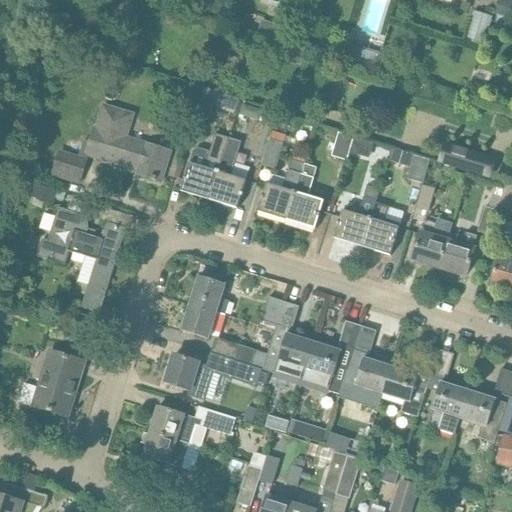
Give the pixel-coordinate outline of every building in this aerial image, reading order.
[(261,21),(258,33),(279,40),(283,27),(261,21)] [(469,25),(464,43),(482,48),(488,30),(469,25)] [(284,44),(295,47),(298,36),(287,33),(284,44)] [(375,70),(380,54),(350,45),(345,61),(375,70)] [(480,98),(482,92),(467,87),(465,94),(480,98)] [(201,93),(194,115),(208,120),(215,97),(201,93)] [(240,114),(246,116),(251,114),(254,107),(243,104),(240,114)] [(59,153),(52,174),(79,183),(88,154),(139,170),(138,175),(161,182),(170,153),(131,140),(127,139),(134,116),(110,109),(103,132),(94,129),(90,143),(83,141),(77,159),(59,153)] [(353,138),(338,133),(331,156),(346,161),(353,138)] [(189,164),(180,192),(209,201),(226,144),(228,138),(215,135),(214,140),(211,150),(210,153),(197,149),(193,152),(189,164)] [(226,144),(209,201),(237,209),(246,181),(230,177),(236,158),(239,148),(240,142),(228,138),(226,144)] [(269,139),(262,165),(275,169),(283,144),(269,139)] [(354,139),(349,153),(367,159),(372,144),(354,139)] [(439,164),(468,172),(481,177),(488,157),(446,144),(439,164)] [(423,183),(430,160),(414,156),(408,179),(423,183)] [(258,213),(286,221),(303,164),(291,160),(282,189),(266,185),(258,213)] [(303,164),(286,221),(315,230),(323,202),(307,197),(316,168),(303,164)] [(56,191),(36,184),(32,197),(52,203),(56,191)] [(435,189),(422,185),(416,208),(428,212),(435,189)] [(498,211),(498,215),(511,218),(511,187),(506,185),(498,211)] [(342,211),(333,239),(362,248),(371,220),(380,191),(367,187),(358,216),(342,211)] [(371,220),(362,248),(391,256),(399,228),(384,224),(389,208),(376,204),(371,220)] [(39,249),(37,257),(65,266),(67,258),(69,252),(86,257),(82,270),(78,282),(88,285),(81,308),(99,314),(126,229),(107,223),(102,240),(92,237),(94,230),(88,228),(87,217),(68,211),(58,208),(47,241),(42,239),(39,249)] [(498,215),(498,211),(485,208),(478,233),(491,237),(498,215)] [(447,243),(452,224),(437,220),(436,224),(425,221),(421,235),(420,235),(413,260),(439,268),(447,243)] [(461,247),(447,243),(439,268),(466,276),(474,251),(473,251),(478,237),(465,233),(461,247)] [(511,293),(511,244),(503,242),(490,287),(511,293)] [(13,250),(10,258),(19,261),(21,252),(13,250)] [(198,277),(189,304),(225,315),(229,302),(221,300),(226,285),(198,277)] [(276,326),(284,302),(269,298),(261,321),(276,326)] [(284,302),(276,326),(263,370),(303,382),(316,343),(290,335),(299,307),(284,302)] [(218,339),(225,315),(189,304),(181,331),(209,340),(210,337),(218,339)] [(361,327),(346,322),(337,350),(316,343),(303,382),(341,394),(354,351),(361,327)] [(376,331),(361,327),(354,351),(369,355),(376,331)] [(255,351),(218,339),(213,356),(250,368),(255,351)] [(438,350),(423,346),(415,375),(391,367),(383,395),(406,403),(403,412),(419,417),(431,374),(438,350)] [(438,350),(431,374),(447,379),(454,355),(438,350)] [(341,394),(340,397),(378,409),(383,395),(391,367),(368,360),(369,355),(354,351),(341,394)] [(18,403),(67,418),(84,363),(50,352),(38,389),(24,385),(18,403)] [(174,356),(166,383),(191,391),(189,396),(205,401),(205,400),(211,381),(213,374),(229,379),(255,387),(256,386),(263,388),(267,376),(259,373),(260,371),(250,368),(213,356),(212,355),(208,366),(174,356)] [(510,398),(511,390),(511,372),(501,369),(494,393),(510,398)] [(454,435),(459,419),(468,391),(441,383),(432,411),(444,414),(439,430),(454,435)] [(495,400),(468,391),(459,419),(482,426),(478,439),(494,443),(507,404),(495,401),(495,400)] [(158,407),(150,433),(190,445),(195,426),(230,437),(236,419),(205,409),(201,421),(158,407)] [(248,407),(244,421),(251,423),(256,409),(248,407)] [(269,416),(265,428),(286,434),(289,422),(269,416)] [(298,437),(302,424),(292,420),(288,434),(298,437)] [(315,428),(311,441),(323,445),(328,432),(315,428)] [(150,433),(142,458),(156,462),(153,472),(165,475),(168,466),(169,466),(170,465),(182,469),(190,445),(150,433)] [(511,467),(511,438),(503,437),(497,464),(511,467)] [(249,466),(262,471),(266,457),(253,452),(249,466)] [(336,452),(324,491),(335,494),(347,456),(336,452)] [(359,459),(347,456),(335,494),(347,498),(359,459)] [(262,471),(259,481),(272,486),(280,461),(266,457),(262,471)] [(292,467),(287,484),(297,487),(302,470),(305,462),(296,460),(294,467),(292,467)] [(262,471),(249,466),(237,504),(250,508),(259,481),(262,471)] [(400,483),(391,511),(409,511),(417,488),(400,483)] [(0,495),(0,511),(39,511),(41,509),(44,510),(45,505),(47,497),(35,493),(20,488),(17,500),(4,496),(0,495)] [(176,505),(187,511),(199,511),(205,501),(184,490),(176,505)] [(261,511),(289,511),(292,504),(267,496),(261,511)]
